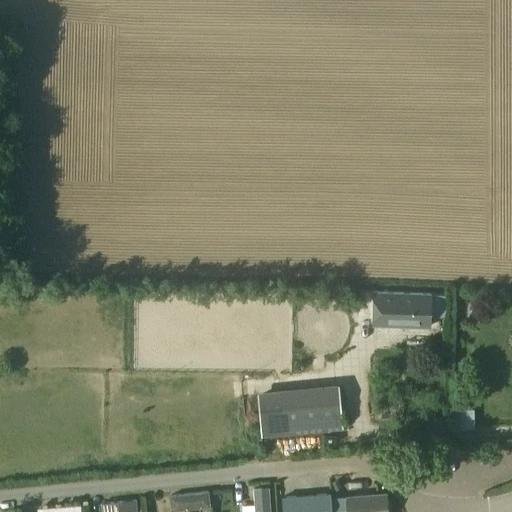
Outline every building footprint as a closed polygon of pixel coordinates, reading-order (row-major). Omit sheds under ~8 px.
[(428,327),(429,318),(446,318),(446,294),(429,294),(429,296),(373,295),(372,325),(428,327)] [(280,390),(257,392),(259,410),(261,432),(284,430),(284,435),(343,430),(339,385),(280,390)] [(511,459),(495,467),(500,480),(511,474),(511,459)] [(274,511),(274,486),(255,486),(255,511),(274,511)] [(214,504),(212,489),(173,494),(175,510),(214,504)] [(231,511),(231,493),(222,493),(222,511),(231,511)] [(387,511),(386,494),(345,497),(330,499),(330,493),(282,497),(283,511),(387,511)] [(102,511),(140,511),(140,499),(102,500),(102,511)]
